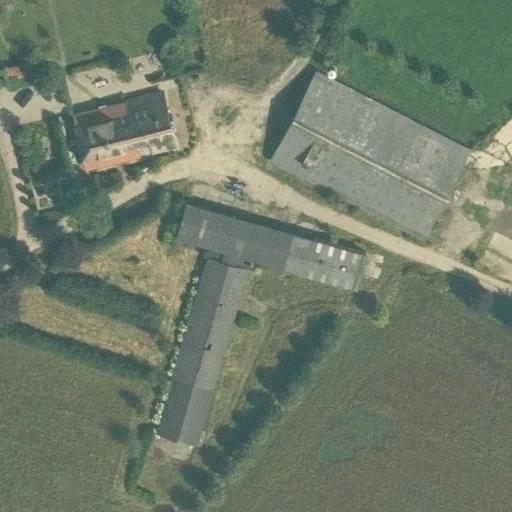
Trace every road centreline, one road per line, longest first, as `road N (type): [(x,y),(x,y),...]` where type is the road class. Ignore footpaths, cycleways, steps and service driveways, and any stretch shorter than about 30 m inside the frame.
road 1 (track): [(0,267),(146,174),(233,172),(511,296)]
road 2 (track): [(331,0),(283,95),(253,181)]
road 3 (track): [(35,239),(0,113)]
